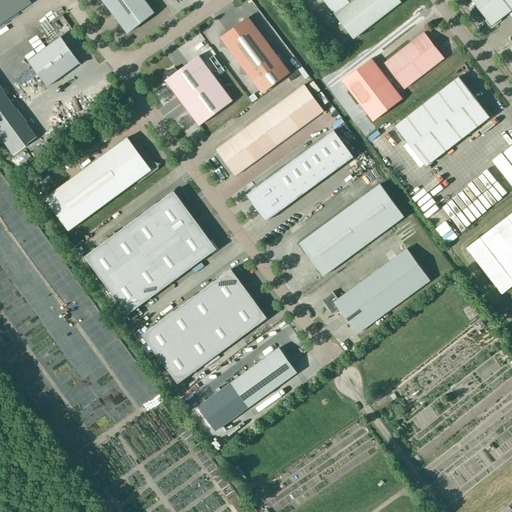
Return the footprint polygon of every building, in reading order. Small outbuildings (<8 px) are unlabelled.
[(27,0),(0,0),(0,21),(29,2),(27,0)] [(144,0),(102,0),(127,33),(154,12),(144,0)] [(323,0),(353,39),(401,2),(399,0),(323,0)] [(511,0),(471,0),(491,25),(511,9),(511,0)] [(290,72),(248,17),(220,38),(262,93),(290,72)] [(424,32),(384,63),(404,89),(444,58),(424,32)] [(80,62),(61,37),(29,60),(47,86),(80,62)] [(232,100),(199,55),(178,71),(175,67),(169,72),(166,71),(164,83),(167,84),(173,92),(174,92),(199,125),(232,100)] [(341,80),(372,120),(402,98),(371,57),(341,80)] [(395,126),(426,166),(490,117),(459,76),(395,126)] [(217,154),(231,174),(233,172),(235,176),(324,111),(304,84),(216,149),(218,153),(217,154)] [(36,137),(0,87),(0,137),(13,154),(36,137)] [(322,87),(318,89),(324,99),(328,97),(322,87)] [(254,93),(248,97),(252,102),(257,98),(254,93)] [(353,157),(334,130),(246,195),(266,221),(353,157)] [(133,145),(127,137),(45,199),(70,232),(137,181),(139,183),(159,168),(159,164),(161,164),(155,162),(149,156),(140,143),(136,143),(133,145)] [(404,216),(380,184),(299,243),(323,276),(404,216)] [(217,250),(175,192),(86,257),(128,315),(217,250)] [(511,212),(466,247),(502,294),(511,285),(511,212)] [(430,279),(406,248),(339,300),(334,293),(333,293),(334,294),(325,302),(334,314),(333,315),(340,310),(359,334),(430,279)] [(267,318),(250,295),(231,269),(142,335),(178,383),(267,318)] [(470,316),(478,311),(465,291),(458,295),(470,316)] [(279,347),(198,406),(216,431),(297,372),(279,347)] [(231,468),(240,480),(245,477),(237,465),(231,468)]
